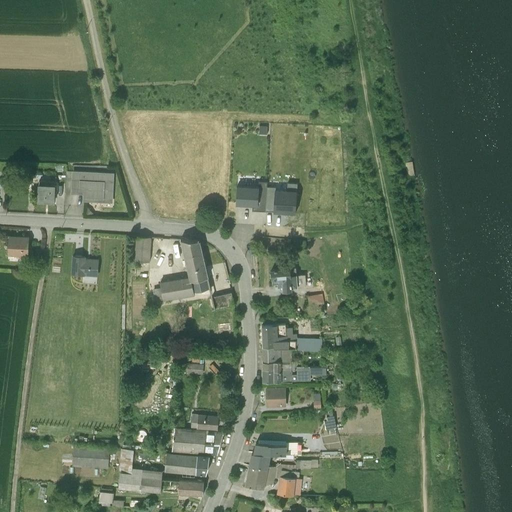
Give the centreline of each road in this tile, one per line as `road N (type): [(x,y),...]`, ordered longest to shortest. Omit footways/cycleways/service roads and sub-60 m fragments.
road 1 (track): [(424,511),(420,396),(351,0)]
road 2 (residential): [(208,511),(243,421),(250,370),(240,262),(212,232),(152,223)]
road 3 (track): [(10,511),(29,332),(51,219)]
road 4 (unclassified): [(152,223),(119,143),(88,0)]
road 5 (residential): [(152,223),(0,218)]
